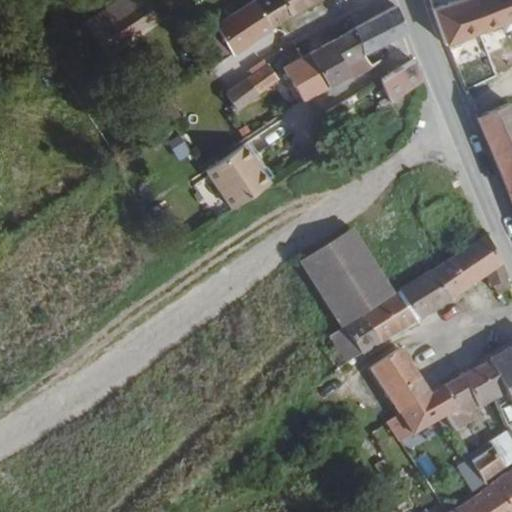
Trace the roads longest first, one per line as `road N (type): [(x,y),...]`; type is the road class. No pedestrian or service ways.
road 1 (residential): [(0,438),(460,121)]
road 2 (residential): [(511,244),(460,121)]
road 3 (residential): [(460,121),(413,0)]
